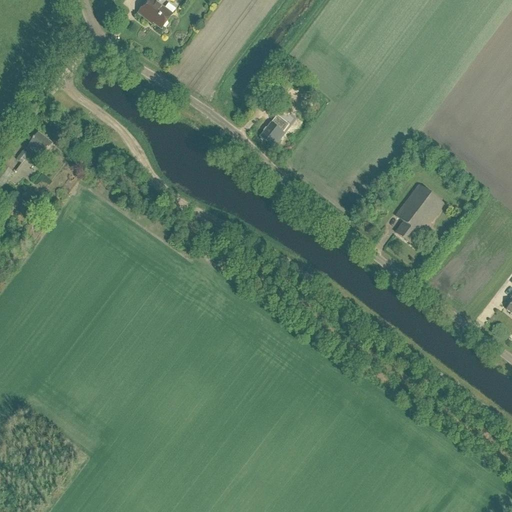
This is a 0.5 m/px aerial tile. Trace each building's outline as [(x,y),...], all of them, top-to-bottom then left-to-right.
[(153,24),(161,30),(172,16),(171,15),(174,10),(168,5),(164,10),(157,5),(161,0),(160,0),(149,0),(138,15),(152,25),(153,24)] [(282,79),(270,92),(279,100),(290,86),(282,79)] [(262,138),(276,148),(286,135),(271,124),(268,128),(266,128),(264,131),(265,133),(262,138)] [(52,145),(38,134),(26,149),(31,153),(33,150),(43,157),(52,145)] [(0,191),(13,173),(2,166),(0,169),(0,191)] [(395,234),(410,245),(417,234),(419,235),(425,228),(426,229),(443,205),(418,186),(395,217),(403,223),(395,234)]
